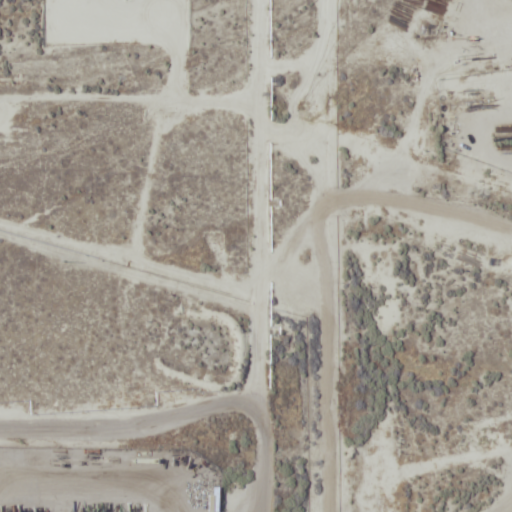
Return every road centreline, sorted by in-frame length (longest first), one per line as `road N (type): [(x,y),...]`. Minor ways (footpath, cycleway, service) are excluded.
road 1 (residential): [(258,511),(258,0)]
road 2 (residential): [(0,96),(194,98),(259,71)]
